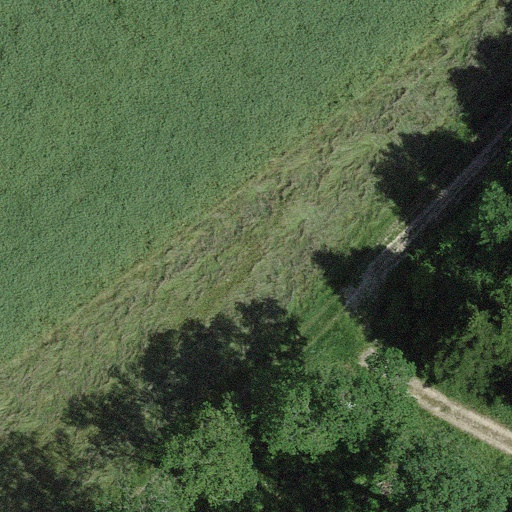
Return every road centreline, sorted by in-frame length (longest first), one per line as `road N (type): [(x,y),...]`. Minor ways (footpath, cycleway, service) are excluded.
road 1 (track): [(511,145),(130,511)]
road 2 (track): [(511,434),(414,379),(393,357),(377,314),(377,279)]
